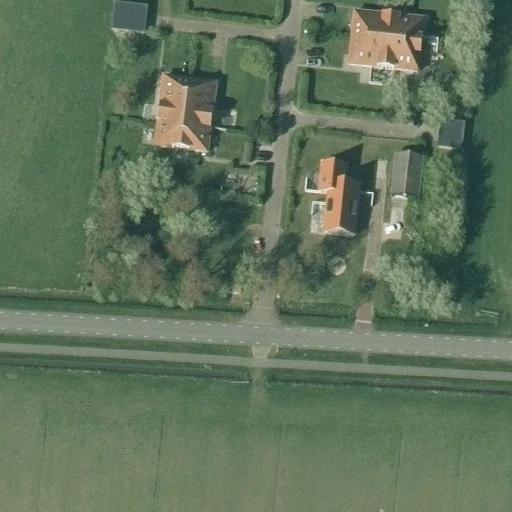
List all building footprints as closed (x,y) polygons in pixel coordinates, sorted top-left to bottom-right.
[(112,20),(111,30),(130,32),(142,34),(143,24),(123,22),(123,17),(144,20),(145,10),(133,8),(114,6),(113,16),(112,20)] [(395,45),(398,19),(354,14),(351,40),(395,45)] [(398,19),(395,45),(392,71),(417,74),(422,21),(398,19)] [(392,71),(395,45),(351,40),(348,67),(392,71)] [(183,126),(188,86),(161,83),(157,122),(183,126)] [(188,86),(183,126),(209,129),(213,89),(188,86)] [(206,158),(209,129),(183,126),(157,122),(154,152),(206,158)] [(439,138),(438,148),(442,148),(459,150),(460,140),(461,136),(462,126),(444,124),(441,124),(440,134),(454,135),(454,140),(439,138)] [(395,155),(390,198),(417,201),(422,159),(395,155)] [(322,165),(318,195),(328,196),(324,236),(353,239),(358,187),(344,185),(345,167),(322,165)]
